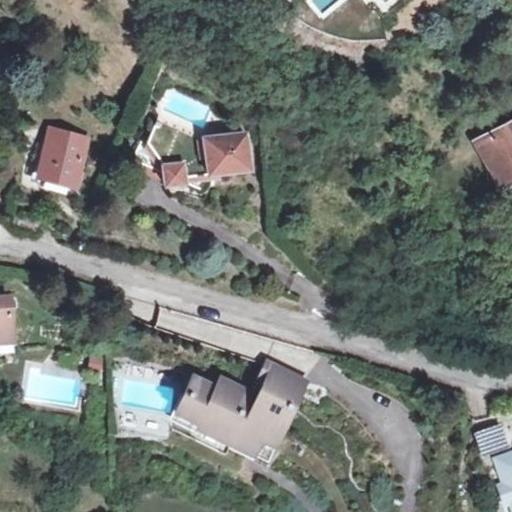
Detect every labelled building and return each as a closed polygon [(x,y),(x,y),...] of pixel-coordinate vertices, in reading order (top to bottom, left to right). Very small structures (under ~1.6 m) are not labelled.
[(374,0),(386,13),(399,0),(374,0)] [(511,116),(467,145),(492,183),(511,170),(511,116)] [(180,180),(245,173),(240,132),(187,138),(153,123),(145,143),(157,169),(160,188),(180,186),(180,180)] [(75,186),(85,138),(49,131),(39,177),(75,186)] [(23,217),(19,232),(39,238),(43,221),(23,217)] [(0,357),(11,357),(7,302),(0,302),(0,357)] [(101,368),(90,366),(88,376),(99,378),(101,368)] [(258,435),(273,441),(298,389),(271,375),(257,402),(220,384),(215,394),(194,383),(180,412),(200,423),(197,429),(248,455),(258,435)] [(200,423),(180,412),(172,424),(192,436),(197,429),(200,423)] [(262,462),(273,441),(258,435),(248,455),(262,462)] [(511,468),(503,472),(510,492),(484,502),(488,511),(504,511),(511,509),(511,468)]
